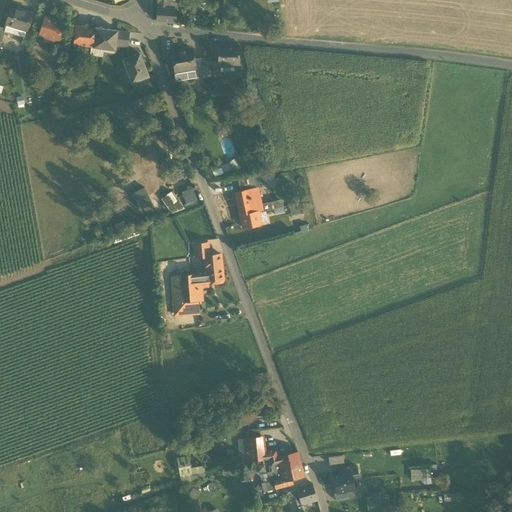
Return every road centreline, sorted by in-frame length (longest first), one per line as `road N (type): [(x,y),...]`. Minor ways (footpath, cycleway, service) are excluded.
road 1 (unclassified): [(144,27),(325,511)]
road 2 (unclassified): [(281,41),(511,65)]
road 3 (residential): [(144,27),(281,41)]
